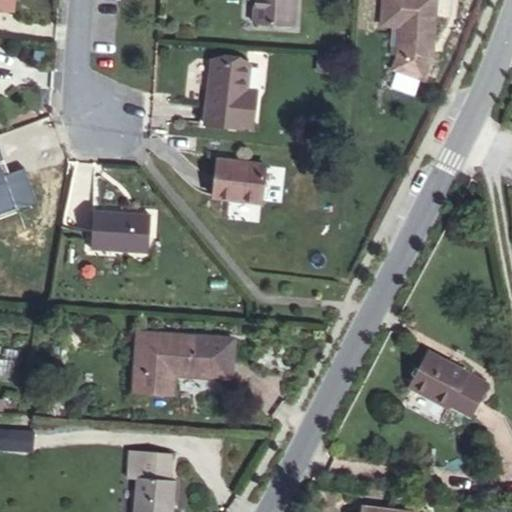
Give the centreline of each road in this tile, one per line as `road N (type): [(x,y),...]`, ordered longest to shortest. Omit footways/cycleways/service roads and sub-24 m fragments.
road 1 (tertiary): [(249,511),(366,317),(509,0)]
road 2 (track): [(453,122),(485,160),(511,270)]
